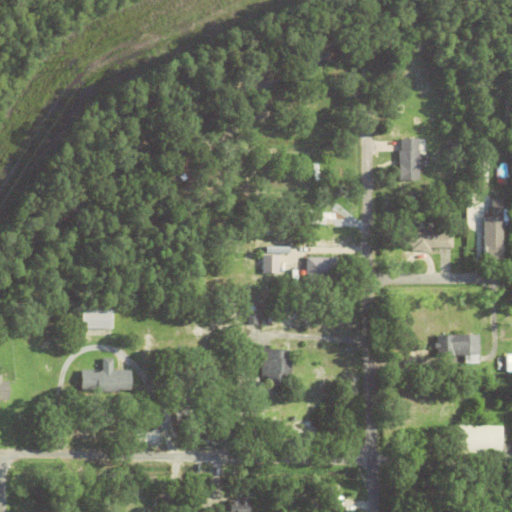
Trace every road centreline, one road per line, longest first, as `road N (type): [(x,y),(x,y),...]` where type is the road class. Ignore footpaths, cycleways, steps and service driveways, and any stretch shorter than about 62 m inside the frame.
road 1 (residential): [(373,460),(13,453),(5,464),(4,511)]
road 2 (residential): [(374,511),(367,109)]
road 3 (residential): [(369,280),(511,278)]
